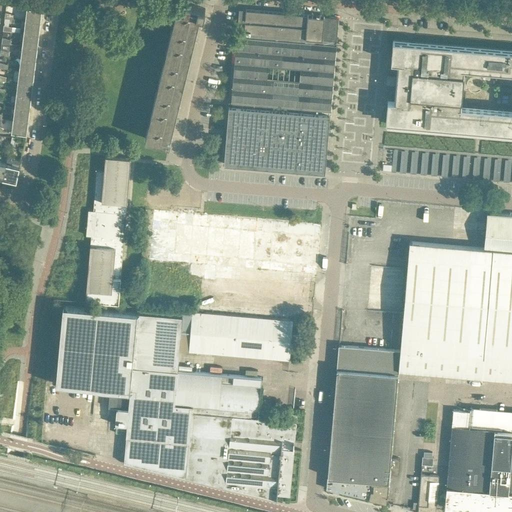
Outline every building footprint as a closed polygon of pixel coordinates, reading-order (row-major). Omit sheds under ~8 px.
[(176,9),(161,72),(145,138),(170,144),(200,15),(204,16),(205,8),(186,3),(184,11),(176,9)] [(42,9),(27,7),(25,20),(40,22),(42,9)] [(229,101),(227,130),(224,164),(325,172),(330,115),(328,115),(329,110),(331,110),(336,44),(334,44),(335,40),(337,40),(339,17),(239,8),(237,31),(239,31),(239,36),(237,36),(231,102),(229,101)] [(21,27),(20,32),(24,32),(39,34),(40,22),(25,20),(24,27),(21,27)] [(39,34),(24,32),(22,45),(37,47),(39,34)] [(388,76),(387,84),(397,85),(395,100),(388,100),(387,107),(386,121),(511,131),(511,50),(393,40),(391,61),(399,62),(397,77),(388,76)] [(2,42),(1,49),(0,55),(9,56),(9,52),(10,43),(2,42)] [(37,47),(22,45),(21,57),(36,59),(37,47)] [(36,59),(21,57),(19,70),(34,71),(36,59)] [(18,82),(33,84),(34,71),(19,70),(18,82)] [(31,96),(33,84),(18,82),(16,94),(31,96)] [(14,107),(30,109),(31,96),(16,94),(14,107)] [(28,121),(30,109),(14,107),(13,119),(28,121)] [(28,121),(13,119),(11,132),(27,134),(28,121)] [(511,155),(393,147),(391,171),(504,179),(504,180),(511,180),(511,155)] [(91,235),(87,291),(86,300),(119,302),(131,158),(105,156),(104,171),(97,170),(93,210),(88,209),(86,235),(91,235)] [(6,163),(3,177),(16,180),(21,161),(14,159),(12,160),(12,158),(7,157),(6,163)] [(153,207),(150,260),(205,264),(204,279),(217,280),(217,266),(319,272),(323,221),(203,213),(203,210),(153,207)] [(511,249),(511,213),(487,212),(484,248),(511,249)] [(399,370),(511,379),(511,249),(484,248),(410,241),(401,350),(399,370)] [(127,429),(124,462),(277,499),(277,493),(290,495),(294,448),(293,448),(294,440),(295,440),(296,422),(297,418),(297,412),(293,412),(289,411),(289,417),(288,417),(288,420),(286,420),(258,418),(261,377),(178,370),(183,316),(137,312),(120,311),(63,306),(56,384),(110,389),(108,407),(116,408),(117,408),(115,424),(123,425),(123,428),(127,429)] [(290,350),(291,344),(293,320),(192,311),(189,351),(289,360),(290,350)] [(337,368),(328,476),(327,476),(326,488),(387,503),(390,473),(399,474),(400,458),(391,457),(399,370),(401,350),(339,344),(337,368)] [(453,408),(448,476),(446,493),(445,492),(444,507),(482,511),(483,511),(483,509),(485,509),(484,511),(490,511),(491,510),(493,510),(493,511),(498,511),(511,511),(511,409),(472,406),(471,409),(453,408)] [(423,454),(422,464),(433,465),(434,455),(423,454)] [(421,473),(417,511),(435,511),(437,500),(438,481),(439,475),(421,473)]
